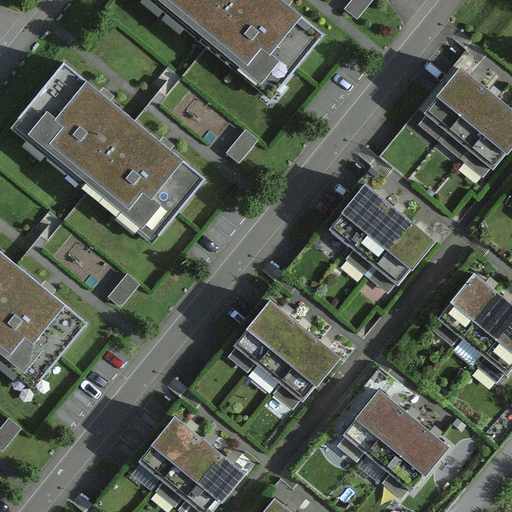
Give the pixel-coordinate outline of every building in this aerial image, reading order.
[(148,0),(273,104),(330,37),(288,2),(285,0),(148,0)] [(375,0),(354,0),(344,12),(356,23),(375,0)] [(63,60),(7,128),(153,249),(210,181),(168,147),(106,95),(63,60)] [(439,96),(423,115),(493,174),(509,155),(511,151),(511,109),(495,95),(477,81),(462,68),(439,96)] [(259,141),(247,131),(226,156),(238,167),(259,141)] [(343,214),(327,233),(399,292),(414,273),(439,243),(422,230),(400,212),(382,197),(367,185),(343,214)] [(0,365),(35,394),(92,326),(50,291),(0,249),(0,365)] [(450,304),(434,323),(507,383),(511,377),(511,305),(509,304),(489,287),(474,274),(450,304)] [(141,286),(128,276),(107,301),(119,311),(141,286)] [(247,332),(233,348),(304,407),(318,391),(342,361),(327,349),(304,330),(286,315),(271,303),(247,332)] [(356,418),(340,437),(414,498),(429,479),(452,451),(436,438),(413,419),(396,405),(379,391),(356,418)] [(150,448),(136,464),(191,511),(216,511),(220,508),(246,477),(231,464),(208,445),(190,430),(176,418),(150,448)] [(23,431),(10,421),(0,432),(0,455),(1,456),(23,431)] [(269,511),(288,511),(277,503),(269,511)]
